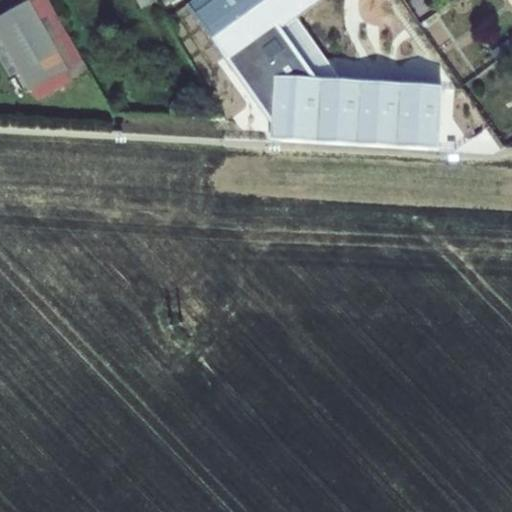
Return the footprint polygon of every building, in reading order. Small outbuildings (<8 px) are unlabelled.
[(71,81),(89,70),(47,0),(23,0),(31,12),(0,29),(0,40),(43,114),(78,93),(71,81)] [(137,0),(149,18),(162,10),(156,0),(137,0)] [(324,0),(205,0),(187,14),(233,80),(244,73),(300,155),(429,161),(432,99),(340,96),(316,95),(274,35),(324,0)] [(316,95),(340,96),(295,32),(340,0),(324,0),(274,35),(316,95)] [(244,73),(233,80),(275,140),(274,152),(300,155),(244,73)] [(432,99),(429,161),(441,162),(443,100),(432,99)]
